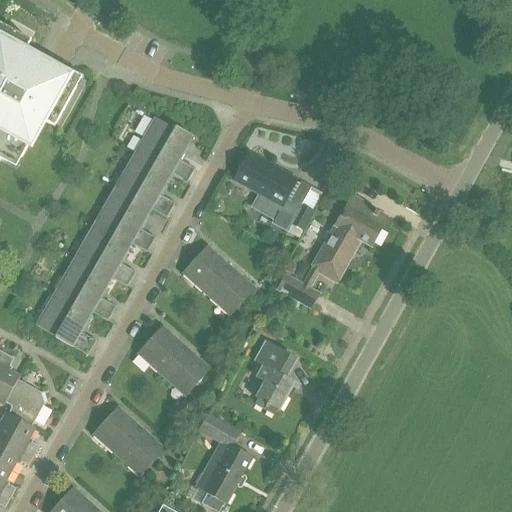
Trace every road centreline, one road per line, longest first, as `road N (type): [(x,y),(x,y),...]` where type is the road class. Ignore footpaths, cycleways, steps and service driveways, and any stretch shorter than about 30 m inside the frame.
road 1 (residential): [(19,511),(249,103)]
road 2 (residential): [(282,511),(465,188)]
road 3 (residential): [(249,103),(343,126),(465,188)]
road 4 (residential): [(74,30),(140,68),(249,103)]
